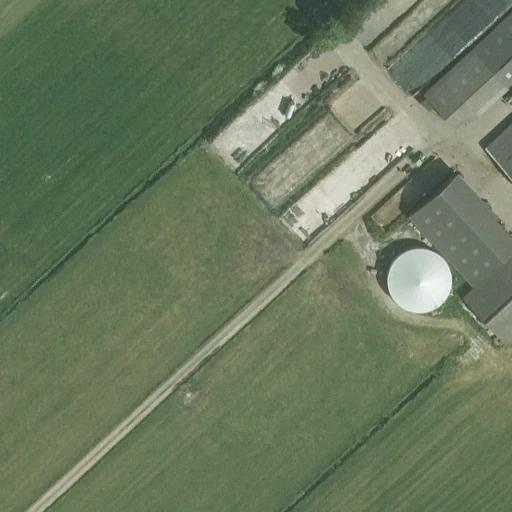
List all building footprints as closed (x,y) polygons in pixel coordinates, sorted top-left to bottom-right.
[(511,9),(470,49),(423,93),(424,94),(418,100),(427,110),(434,104),(456,129),(469,117),(472,122),(508,89),(507,87),(511,82),(511,9)] [(332,36),(228,131),(255,161),(359,65),(332,36)] [(355,92),(255,170),(276,198),(377,120),(355,92)] [(384,158),(419,139),(402,109),(367,129),(384,158)] [(511,122),(484,148),(511,178),(511,122)] [(364,141),(290,211),(315,238),(387,170),(397,180),(430,149),(420,138),(389,168),(364,141)] [(415,215),(474,279),(511,243),(511,222),(492,201),(484,209),(455,178),(415,215)] [(391,223),(413,200),(401,189),(379,211),(391,223)] [(387,276),(387,279),(387,281),(387,283),(388,285),(388,288),(389,290),(390,292),(391,294),(392,296),(393,298),(394,300),(397,303),(401,306),(403,307),(405,308),(409,310),(413,311),(416,311),(420,311),(425,311),(427,310),(431,309),(435,307),(437,306),(441,303),(442,301),(444,300),(445,298),(446,296),(447,294),(448,292),(449,290),(450,288),(450,285),(451,283),(451,281),(451,279),(451,276),(450,274),(450,272),(449,270),(449,268),(448,265),(447,263),(446,262),(444,260),(443,258),(441,256),(438,253),(434,251),(432,250),(428,249),(425,248),(423,248),(419,247),(416,247),(412,248),(410,249),(406,250),(404,251),(400,254),(398,255),(397,256),(394,260),(392,262),(391,264),(390,266),(389,268),(388,270),(388,272),(387,274),(387,276)] [(511,338),(511,251),(462,297),(506,344),(511,338)]
